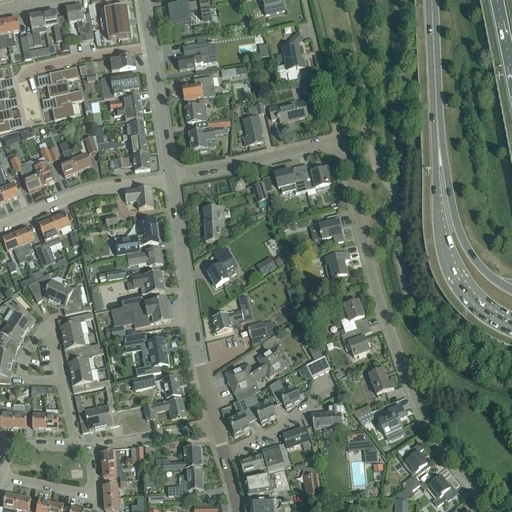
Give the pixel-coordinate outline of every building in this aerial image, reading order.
[(258,0),(259,1),(262,0),(266,16),(284,12),(282,6),(283,5),(282,3),(280,0),(258,0)] [(211,20),(209,3),(208,3),(208,2),(207,2),(207,1),(168,7),(171,26),(191,23),(190,13),(201,12),(202,22),(211,20)] [(85,28),(82,8),(67,11),(69,25),(77,24),(78,31),(79,31),(81,37),(85,37),(86,42),(94,40),(91,27),(85,28)] [(127,8),(104,11),(106,26),(126,23),(129,23),(129,20),(127,8)] [(60,31),(56,13),(43,15),(45,29),(54,27),(57,43),(61,43),(64,43),(65,47),(63,50),(64,51),(65,53),(70,52),(66,30),(60,31)] [(46,34),(45,29),(43,15),(29,18),(32,36),(27,37),(27,38),(29,49),(35,47),(35,48),(42,47),(39,35),(46,34)] [(20,33),(18,20),(4,22),(9,48),(16,46),(14,35),(20,33)] [(9,48),(4,22),(0,23),(0,41),(1,49),(9,48)] [(126,23),(106,26),(108,41),(131,37),(129,25),(129,23),(126,23)] [(302,40),(297,35),(288,44),(289,48),(283,49),(286,66),(284,69),(276,71),(277,77),(279,77),(281,87),(302,82),(299,73),(298,70),(305,69),(303,60),(300,61),(299,55),(298,47),(297,46),(302,40)] [(29,49),(27,38),(21,40),(25,61),(31,60),(29,49)] [(185,59),(178,61),(178,63),(179,72),(195,70),(195,67),(211,65),(208,45),(183,49),(185,59)] [(134,56),(110,60),(112,74),(136,70),(134,56)] [(94,76),(92,63),(85,64),(88,77),(94,76)] [(52,87),(47,88),(50,100),(82,93),(81,92),(70,95),(67,82),(79,79),(76,69),(49,75),(52,87)] [(237,70),(221,73),(222,80),(238,77),(237,70)] [(98,81),(97,76),(87,78),(88,84),(97,83),(97,82),(98,81)] [(139,91),(137,76),(111,79),(111,80),(101,82),(104,102),(115,100),(114,99),(123,97),(123,93),(139,91)] [(194,82),(195,87),(182,89),(183,98),(185,97),(186,101),(184,101),(184,102),(215,97),(213,79),(194,82)] [(7,91),(0,92),(0,113),(11,111),(6,112),(4,102),(9,101),(7,91)] [(82,93),(50,100),(55,99),(57,110),(52,111),(55,123),(75,118),(72,105),(83,102),(87,102),(85,92),(82,93)] [(141,109),(140,98),(123,100),(123,103),(110,105),(111,112),(114,112),(114,113),(141,109)] [(205,118),(204,106),(209,106),(209,105),(216,104),(216,100),(197,102),(198,107),(190,108),(190,107),(189,107),(189,108),(185,109),(187,125),(201,123),(200,118),(205,118)] [(289,104),(290,106),(277,109),(276,107),(269,109),(272,122),(279,120),(280,125),(289,123),(288,121),(298,119),(299,120),(307,118),(304,103),(297,105),(296,102),(289,104)] [(264,115),(262,105),(256,107),(256,108),(248,109),(249,115),(252,115),(253,119),(243,122),(247,137),(243,138),(245,148),(263,144),(260,131),(262,131),(258,116),(264,115)] [(143,121),(141,109),(114,113),(114,118),(125,117),(126,123),(143,121)] [(11,111),(0,113),(0,134),(11,132),(9,122),(13,121),(11,111)] [(95,128),(102,127),(101,114),(93,116),(95,128)] [(230,120),(207,122),(208,129),(230,127),(230,120)] [(145,138),(143,123),(129,125),(130,129),(127,130),(128,136),(123,137),(123,141),(131,140),(145,138)] [(104,145),(103,138),(102,128),(95,129),(97,139),(97,145),(104,145)] [(225,135),(224,129),(189,135),(191,152),(200,151),(200,153),(206,153),(205,150),(207,150),(206,142),(215,141),(215,137),(225,135)] [(10,137),(3,140),(6,148),(13,145),(10,137)] [(97,153),(93,138),(85,140),(89,155),(97,153)] [(148,154),(145,138),(131,140),(133,156),(148,154)] [(122,143),(104,145),(97,145),(99,152),(122,149),(122,143)] [(76,149),(69,152),(78,174),(92,168),(87,156),(77,160),(75,155),(78,154),(76,149)] [(48,150),(41,153),(44,162),(46,167),(49,166),(54,164),(48,150)] [(59,161),(55,150),(49,152),(54,163),(59,161)] [(78,174),(69,152),(63,154),(67,164),(60,167),(65,179),(78,174)] [(150,172),(148,156),(117,161),(118,170),(126,169),(134,168),(135,174),(150,172)] [(22,167),(19,159),(11,162),(16,174),(20,173),(23,171),(22,167)] [(44,162),(33,166),(37,176),(42,189),(56,183),(51,171),(49,166),(46,167),(44,162)] [(23,171),(20,173),(29,194),(42,189),(37,176),(33,166),(31,163),(22,167),(23,171)] [(307,166),(300,168),(306,193),(330,187),(326,170),(311,174),(309,175),(307,166)] [(291,171),(274,176),(278,190),(281,190),(283,194),(295,191),(296,195),(306,193),(300,168),(294,170),(294,172),(292,172),(291,171)] [(0,189),(6,204),(19,198),(14,186),(8,189),(0,169),(0,189)] [(269,201),(264,184),(252,188),(257,204),(269,201)] [(152,190),(125,193),(126,205),(138,203),(139,211),(154,210),(152,190)] [(224,228),(223,208),(204,209),(205,244),(221,243),(220,228),(224,228)] [(66,215),(52,221),(57,233),(70,228),(66,215)] [(341,223),(339,216),(327,219),(328,225),(316,228),(318,238),(322,238),(322,242),(333,239),(335,245),(343,243),(340,229),(339,229),(338,224),(341,223)] [(108,218),(105,219),(107,228),(118,225),(116,217),(108,218)] [(52,221),(38,226),(43,239),(46,245),(48,244),(49,249),(61,244),(57,233),(52,221)] [(155,221),(140,223),(142,239),(143,247),(158,245),(155,221)] [(34,242),(29,230),(16,236),(25,258),(28,257),(31,252),(28,245),(34,242)] [(76,233),(70,235),(74,249),(80,247),(76,233)] [(25,258),(16,236),(2,241),(7,253),(14,251),(19,266),(27,263),(25,258)] [(137,238),(115,241),(117,257),(139,254),(138,247),(143,247),(142,239),(137,240),(137,238)] [(46,245),(41,246),(46,259),(49,266),(56,264),(49,249),(48,244),(46,245)] [(41,246),(35,249),(42,267),(45,268),(49,266),(46,259),(41,246)] [(163,266),(160,251),(146,253),(146,255),(135,257),(127,258),(129,268),(145,265),(146,269),(163,266)] [(227,254),(216,260),(220,267),(207,274),(216,289),(229,281),(225,275),(236,269),(227,254)] [(350,262),(348,255),(326,260),(327,267),(325,267),(329,282),(333,281),(334,284),(349,281),(346,267),(345,268),(344,263),(350,262)] [(13,263),(7,265),(11,275),(17,272),(13,263)] [(126,279),(124,272),(99,275),(101,283),(126,279)] [(164,293),(163,284),(161,274),(132,278),(133,284),(127,285),(128,292),(135,291),(135,289),(140,288),(142,297),(147,296),(164,293)] [(54,305),(62,287),(52,282),(53,280),(50,275),(28,288),(38,305),(43,302),(45,303),(46,301),(48,303),(48,304),(49,303),(54,305)] [(73,291),(62,287),(54,305),(59,307),(59,308),(59,309),(60,308),(62,309),(62,310),(64,311),(65,317),(84,313),(79,288),(73,289),(73,291)] [(141,295),(121,299),(123,308),(143,304),(141,295)] [(15,315),(9,325),(25,335),(28,331),(29,332),(30,331),(29,330),(30,328),(31,329),(33,326),(23,320),(27,313),(14,300),(4,306),(11,310),(12,313),(15,315)] [(115,329),(111,330),(113,340),(125,338),(123,328),(134,325),(135,330),(138,330),(150,327),(150,326),(154,326),(170,323),(166,301),(146,305),(145,304),(118,310),(111,312),(115,329)] [(364,319),(358,302),(344,308),(345,309),(337,312),(345,335),(369,327),(366,321),(363,322),(362,320),(364,319)] [(104,310),(102,303),(94,305),(95,312),(104,310)] [(241,312),(213,319),(217,335),(232,331),(240,329),(239,323),(244,322),(241,312)] [(69,319),(58,322),(59,329),(60,332),(61,331),(62,334),(62,335),(63,340),(82,336),(80,325),(84,324),(85,322),(93,320),(91,315),(69,319)] [(264,323),(248,327),(251,340),(254,350),(261,346),(268,341),(267,336),(264,323)] [(25,335),(9,325),(2,334),(0,332),(0,343),(6,346),(10,340),(20,346),(22,344),(21,343),(22,341),(23,341),(22,340),(25,335)] [(371,334),(369,327),(345,335),(346,336),(341,338),(344,347),(349,345),(353,359),(369,353),(364,339),(363,337),(371,334)] [(146,341),(145,334),(125,338),(126,345),(146,341)] [(82,336),(63,340),(64,346),(63,346),(64,346),(65,349),(64,349),(64,352),(65,352),(67,358),(99,351),(98,346),(91,348),(89,346),(85,347),(82,336)] [(248,366),(226,375),(237,403),(260,393),(257,387),(255,382),(266,375),(269,379),(290,366),(278,347),(281,346),(275,337),(268,341),(261,346),(267,354),(257,360),(261,366),(256,370),(256,369),(251,372),(248,366)] [(149,368),(137,371),(138,378),(160,374),(159,367),(168,366),(164,340),(142,344),(145,359),(148,359),(149,368)] [(4,354),(6,346),(0,343),(0,365),(12,368),(13,362),(14,362),(13,362),(14,359),(15,359),(16,356),(4,354)] [(309,351),(308,351),(314,361),(323,357),(317,347),(309,351)] [(99,351),(67,358),(68,365),(67,365),(68,368),(69,368),(70,370),(68,371),(69,371),(70,371),(71,376),(90,372),(88,361),(92,360),(93,358),(104,356),(103,350),(99,351)] [(325,374),(331,371),(324,359),(318,362),(325,374)] [(325,374),(318,362),(312,365),(319,377),(325,374)] [(12,368),(0,365),(0,384),(9,385),(12,373),(11,373),(12,368)] [(319,377),(312,365),(306,367),(312,380),(319,377)] [(380,365),(367,370),(377,396),(393,390),(391,383),(387,385),(380,365)] [(90,372),(71,376),(72,382),(72,383),(73,385),(72,385),(72,388),(84,386),(86,393),(105,388),(106,392),(111,390),(109,381),(99,384),(97,382),(93,383),(90,372)] [(181,397),(177,378),(162,381),(162,382),(154,383),(153,378),(134,383),(136,392),(157,387),(158,391),(163,394),(165,394),(167,400),(181,397)] [(294,406),(301,403),(294,388),(287,391),(283,390),(279,382),(268,387),(277,405),(282,403),(286,412),(294,408),(294,406)] [(108,408),(96,411),(101,430),(106,429),(106,430),(107,430),(107,429),(110,428),(110,429),(113,429),(119,427),(117,416),(111,390),(106,392),(108,402),(107,404),(108,408)] [(255,396),(244,401),(252,420),(258,418),(262,427),(270,423),(269,422),(276,419),(269,404),(263,407),(258,405),(255,396)] [(80,397),(75,398),(80,424),(87,422),(89,434),(92,433),(92,432),(95,431),(101,430),(96,411),(85,413),(85,409),(82,408),(80,397)] [(186,419),(182,400),(144,409),(147,422),(155,420),(154,414),(169,411),(172,422),(186,419)] [(252,420),(244,401),(233,405),(237,414),(235,419),(229,422),(233,433),(232,433),(234,439),(244,435),(243,433),(250,430),(247,423),(252,420)] [(26,430),(27,416),(27,413),(30,413),(30,407),(23,407),(23,413),(14,412),(14,430),(26,430)] [(352,414),(357,420),(372,413),(369,407),(352,414)] [(403,414),(400,407),(388,413),(391,419),(382,422),(379,423),(385,438),(386,437),(389,442),(403,436),(401,430),(402,430),(396,417),(403,414)] [(14,430),(14,412),(14,409),(0,408),(0,416),(1,416),(1,429),(14,430)] [(346,408),(340,409),(330,409),(330,415),(312,416),(314,430),(342,428),(341,416),(347,415),(346,408)] [(58,418),(59,411),(50,411),(45,411),(45,418),(45,431),(64,432),(64,431),(61,418),(58,418)] [(375,420),(372,413),(357,420),(361,426),(375,420)] [(45,431),(45,418),(33,417),(33,430),(45,431)] [(308,442),(304,430),(283,437),(287,449),(302,444),(304,451),(310,449),(308,442)] [(363,443),(363,434),(347,435),(348,444),(363,443)] [(419,445),(399,460),(413,478),(410,480),(405,484),(411,493),(421,486),(417,482),(416,479),(430,468),(422,457),(421,458),(418,455),(423,451),(419,445)] [(285,469),(279,447),(262,452),(263,456),(260,456),(239,462),(244,477),(255,473),(257,480),(267,478),(267,476),(281,471),(281,470),(285,469)] [(144,464),(143,449),(131,450),(132,465),(144,464)] [(169,460),(162,461),(163,472),(202,470),(201,449),(184,450),(184,464),(169,465),(169,460)] [(115,454),(102,454),(102,460),(100,460),(100,467),(103,467),(103,468),(116,467),(115,454)] [(117,479),(116,467),(103,468),(103,480),(117,479)] [(321,496),(318,476),(317,476),(316,468),(302,470),(305,489),(307,498),(321,496)] [(282,474),(281,471),(267,476),(267,478),(257,480),(245,482),(248,498),(289,489),(284,473),(282,474)] [(179,489),(168,490),(168,498),(174,498),(195,497),(195,492),(203,492),(202,472),(187,473),(187,478),(179,478),(179,489)] [(154,473),(145,474),(146,486),(155,485),(154,473)] [(429,488),(427,490),(436,501),(433,503),(437,509),(446,502),(448,504),(458,496),(457,494),(449,483),(446,485),(438,476),(432,481),(434,484),(429,488)] [(117,487),(104,488),(105,500),(118,500),(117,487)] [(163,495),(148,496),(148,497),(148,503),(148,504),(163,504),(163,495)] [(16,511),(19,499),(6,496),(2,511),(15,511),(16,511)] [(28,511),(31,501),(19,499),(16,511),(28,511)] [(118,511),(118,500),(105,500),(105,511),(118,511)] [(290,511),(293,503),(275,501),(250,504),(250,506),(249,506),(249,510),(250,510),(250,511),(290,511)] [(39,503),(36,511),(50,511),(51,505),(39,503)] [(406,511),(407,503),(397,503),(397,511),(406,511)]
